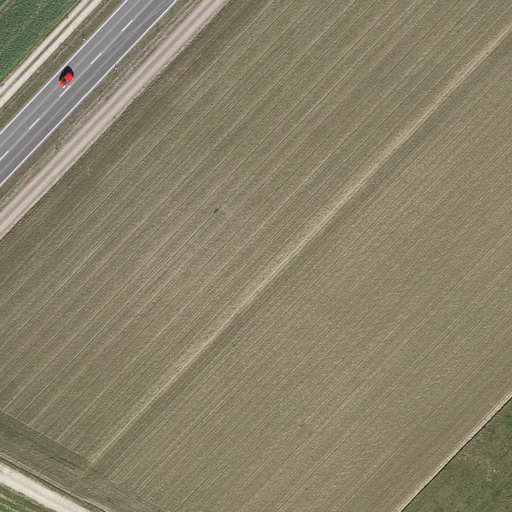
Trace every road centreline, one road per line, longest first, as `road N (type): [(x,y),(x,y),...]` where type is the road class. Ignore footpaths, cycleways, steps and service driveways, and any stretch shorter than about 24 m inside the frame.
road 1 (track): [(219,0),(0,226)]
road 2 (primary): [(0,164),(158,0)]
road 3 (track): [(90,0),(0,95)]
